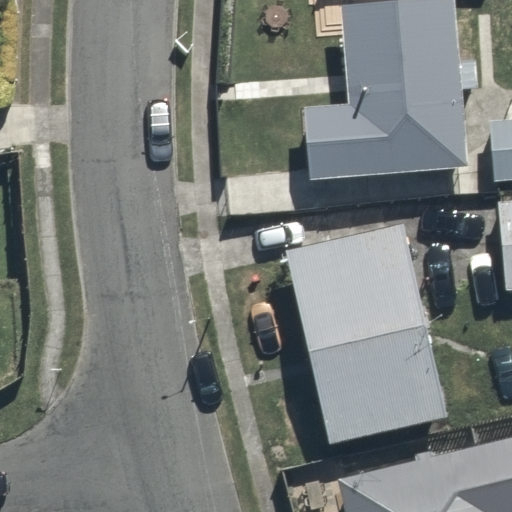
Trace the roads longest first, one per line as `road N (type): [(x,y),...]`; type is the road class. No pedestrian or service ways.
road 1 (residential): [(168,447),(101,139),(116,0)]
road 2 (residential): [(168,447),(0,487)]
